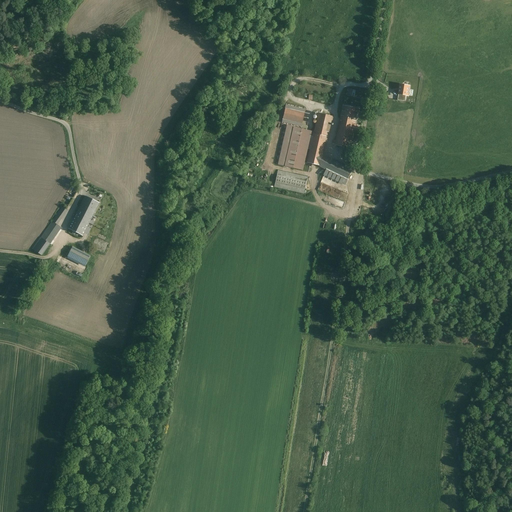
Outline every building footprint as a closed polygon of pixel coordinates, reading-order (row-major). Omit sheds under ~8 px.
[(410,86),(400,85),(399,94),(406,95),(408,96),(410,86)] [(359,109),(344,105),(340,122),(355,125),(359,109)] [(304,112),(285,108),(282,119),(302,124),(304,112)] [(332,116),(318,113),(314,132),(312,139),(324,142),(326,142),(332,116)] [(355,125),(340,122),(335,145),(350,148),(355,125)] [(302,170),(311,131),(288,126),(279,165),(302,170)] [(324,142),(312,139),(307,163),(319,165),(328,170),(333,161),(321,155),(324,142)] [(353,170),(334,161),(333,161),(328,170),(348,180),(353,170)] [(307,177),(277,170),(274,187),(304,194),(307,177)] [(85,196),(80,206),(94,213),(99,203),(85,196)] [(94,213),(80,206),(69,229),(82,236),(94,213)] [(62,207),(52,222),(57,225),(67,210),(62,207)] [(52,222),(33,250),(41,255),(61,227),(57,225),(52,222)] [(324,246),(324,258),(334,257),(333,246),(324,246)] [(72,247),(67,256),(85,266),(90,256),(72,247)]
